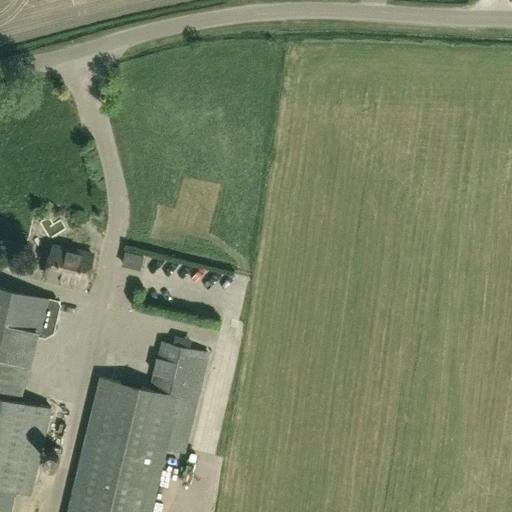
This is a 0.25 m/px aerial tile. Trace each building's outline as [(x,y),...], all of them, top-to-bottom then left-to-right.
[(201,233),(208,182),(176,177),(171,213),(155,211),(151,239),(179,242),(180,230),(201,233)] [(46,274),(86,284),(93,256),(54,246),(46,274)] [(143,256),(127,252),(123,264),(140,269),(143,256)] [(20,399),(39,323),(46,325),(45,331),(50,333),(53,330),(59,305),(57,301),(0,287),(0,488),(29,495),(51,407),(20,399)] [(102,376),(69,511),(151,511),(167,447),(185,452),(209,352),(163,342),(152,388),(102,376)] [(38,494),(34,511),(47,511),(51,496),(38,494)]
